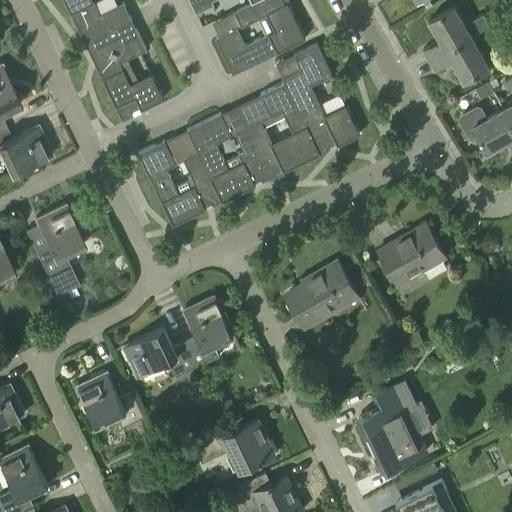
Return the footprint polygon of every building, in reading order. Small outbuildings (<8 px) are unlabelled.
[(64,0),(84,39),(130,17),(124,4),(123,2),(100,13),(93,0),(64,0)] [(191,0),(197,11),(214,2),(213,0),(249,0),(251,2),(255,0),(191,0)] [(232,73),(271,54),(305,38),(287,1),(285,2),(283,0),(255,0),(251,2),(234,10),(241,26),(267,13),(274,30),(245,44),(237,26),(215,37),(232,72),(232,73)] [(423,50),(429,60),(472,35),(490,25),(483,13),(465,23),(455,5),(428,20),(429,20),(440,40),(423,50)] [(130,83),(119,61),(146,49),(137,30),(130,17),(125,19),(84,39),(91,54),(95,63),(122,118),(132,113),(130,110),(139,106),(141,109),(163,98),(151,73),(130,83)] [(429,60),(434,70),(452,60),(463,80),(489,65),(472,35),(429,60)] [(300,68),(282,77),(284,81),(318,153),(329,148),(328,145),(336,141),(337,144),(360,133),(345,104),(325,114),(310,84),(331,74),(316,42),(293,53),(300,68)] [(0,126),(5,124),(0,114),(0,112),(18,104),(20,103),(0,63),(0,62),(0,126)] [(271,115),(282,110),(293,132),(272,142),(261,119),(246,127),(270,177),(276,174),(274,171),(282,167),(283,170),(318,153),(284,81),(260,93),(271,115)] [(503,108),(511,123),(511,98),(505,102),(507,105),(503,108)] [(511,145),(511,123),(503,108),(488,117),(481,106),(476,104),(460,115),(458,119),(467,135),(480,138),(488,151),(488,150),(508,139),(511,145)] [(187,128),(198,152),(221,200),(255,184),(253,181),(261,177),(262,180),(270,177),(246,127),(235,132),(236,133),(244,150),(240,153),(225,160),(216,142),(232,134),(231,134),(221,112),(187,128)] [(0,126),(0,153),(2,153),(10,171),(11,173),(51,153),(50,152),(37,126),(38,126),(37,124),(11,136),(5,124),(0,126)] [(138,152),(173,224),(206,208),(204,205),(211,201),(213,204),(221,200),(198,152),(184,159),(196,184),(179,192),(167,168),(176,163),(164,139),(156,143),(138,152)] [(69,264),(63,253),(82,244),(84,243),(64,203),(62,204),(35,217),(47,243),(34,249),(56,294),(58,293),(74,286),(78,283),(69,264)] [(397,283),(423,267),(429,278),(446,268),(441,257),(445,255),(426,221),(421,224),(422,226),(403,237),(402,235),(377,249),(397,283)] [(0,277),(14,270),(3,248),(0,242),(0,277)] [(358,294),(338,258),(307,275),(310,280),(286,294),(304,325),(358,294)] [(74,286),(58,293),(61,301),(78,293),(74,286)] [(184,340),(197,366),(219,355),(213,344),(233,334),(213,294),(184,308),(196,334),(184,340)] [(175,376),(197,366),(184,340),(173,345),(163,325),(123,345),(124,347),(133,365),(137,375),(167,360),(175,376)] [(448,334),(434,343),(439,352),(454,343),(448,334)] [(144,416),(140,408),(132,390),(119,396),(107,370),(105,371),(79,384),(77,384),(96,425),(98,424),(98,423),(116,415),(122,427),(144,416)] [(379,407),(358,418),(369,440),(368,441),(371,446),(372,446),(381,465),(380,465),(382,470),(388,468),(400,462),(419,453),(424,450),(417,434),(404,408),(414,403),(403,380),(391,385),(373,394),(379,407)] [(0,423),(6,420),(24,411),(23,410),(10,382),(0,387),(0,423)] [(239,469),(257,461),(275,452),(258,417),(223,434),(218,423),(190,437),(202,462),(229,449),(239,469)] [(18,511),(33,505),(27,493),(48,483),(28,443),(26,444),(26,445),(0,457),(0,464),(12,489),(0,494),(0,511),(18,511)] [(431,461),(413,470),(417,478),(435,469),(431,461)] [(264,511),(297,511),(303,510),(285,474),(270,482),(265,471),(235,485),(246,509),(260,502),(264,511)] [(440,479),(401,499),(407,511),(444,511),(438,500),(448,495),(440,479)]
